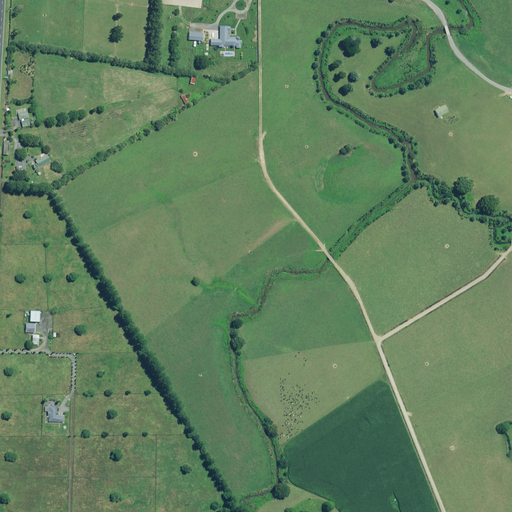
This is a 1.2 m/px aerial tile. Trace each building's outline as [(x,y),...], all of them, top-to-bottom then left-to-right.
[(235,38),(230,37),(228,36),(228,30),(230,30),(230,27),(220,26),(219,40),(211,39),(210,45),(219,46),(219,47),(224,47),(224,46),(236,47),(236,48),(241,48),(241,40),(239,40),(239,37),(235,37),(235,38)] [(448,112),(444,105),(434,110),(438,117),(448,112)] [(29,118),(27,111),(18,113),(19,120),(21,120),(22,127),(29,125),(28,118),(29,118)] [(33,165),(34,167),(33,167),(34,169),(35,169),(50,161),(47,154),(35,161),(36,163),(33,165)] [(39,311),(30,311),(30,322),(39,322),(39,311)] [(34,333),(34,324),(26,323),(25,332),(34,333)] [(56,407),(49,406),(49,407),(45,407),(45,411),(48,411),(47,417),(49,417),(49,422),(63,422),(63,416),(56,416),(56,407)]
